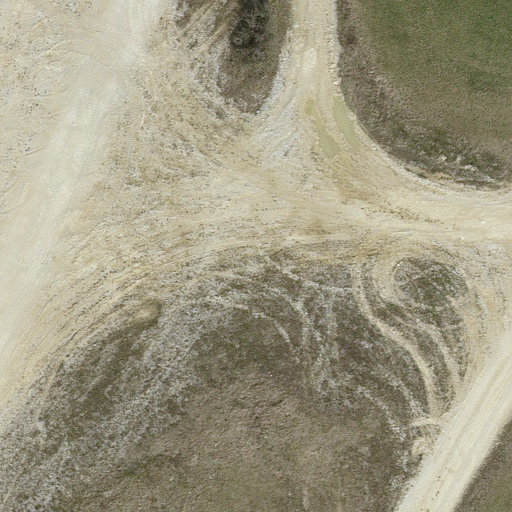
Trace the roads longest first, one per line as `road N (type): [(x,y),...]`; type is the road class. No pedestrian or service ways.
road 1 (track): [(511,217),(248,198),(83,141),(146,0)]
road 2 (track): [(83,141),(0,328)]
road 3 (track): [(425,511),(511,356)]
road 4 (track): [(83,141),(0,20)]
